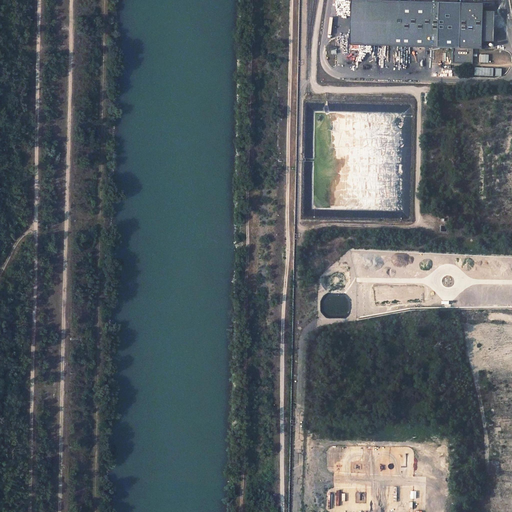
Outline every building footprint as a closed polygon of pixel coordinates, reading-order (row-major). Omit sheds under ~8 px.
[(485,4),(352,0),(351,43),(453,48),(452,63),(472,63),(473,48),(484,48),(484,42),(495,43),(496,12),(485,12),(485,4)] [(505,339),(497,340),(500,359),(508,358),(505,339)] [(511,381),(511,365),(499,366),(499,374),(502,374),(502,382),(511,381)] [(502,392),(499,392),(499,400),(511,399),(511,383),(502,384),(502,392)] [(511,402),(499,402),(499,410),(502,410),(502,418),(511,417),(511,402)] [(511,420),(502,420),(503,428),(499,428),(499,436),(511,435),(511,420)] [(500,446),(503,446),(503,453),(511,453),(511,438),(500,438),(500,446)] [(502,463),(500,463),(500,472),(511,471),(511,455),(502,456),(502,463)] [(500,484),(509,484),(509,476),(500,476),(500,484)]
